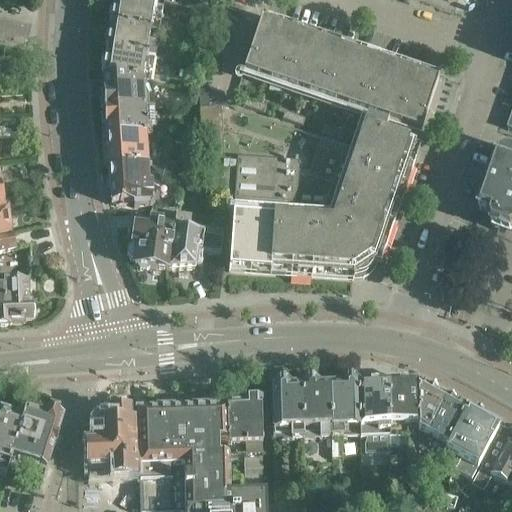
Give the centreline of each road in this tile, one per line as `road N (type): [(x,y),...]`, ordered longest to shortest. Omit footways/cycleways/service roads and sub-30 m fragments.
road 1 (secondary): [(118,352),(77,206),(64,28)]
road 2 (residential): [(397,342),(500,43)]
road 3 (secondary): [(397,342),(310,334),(118,352)]
road 4 (unclassified): [(500,43),(369,0)]
road 5 (secondary): [(511,393),(397,342)]
